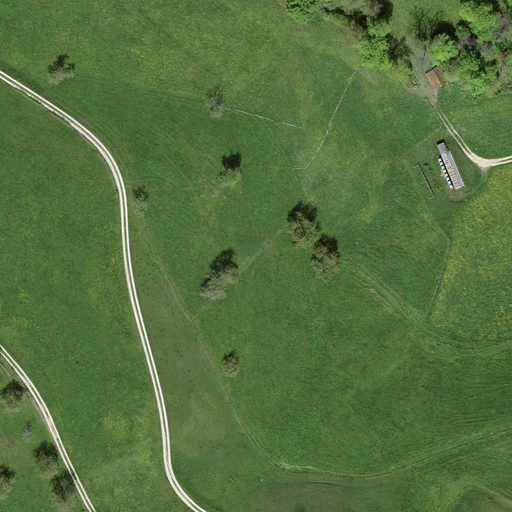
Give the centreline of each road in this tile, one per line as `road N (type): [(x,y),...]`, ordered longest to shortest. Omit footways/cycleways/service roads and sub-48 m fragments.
road 1 (track): [(201,511),(170,473),(128,280),(115,174),(91,136),(0,75)]
road 2 (track): [(394,23),(462,147),(489,165),(511,156)]
road 3 (track): [(93,511),(41,405),(0,349)]
